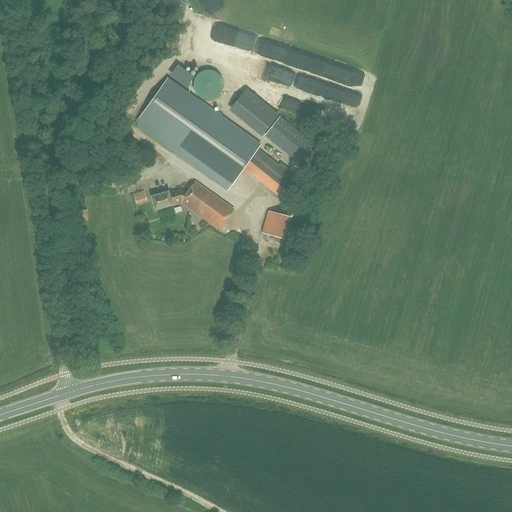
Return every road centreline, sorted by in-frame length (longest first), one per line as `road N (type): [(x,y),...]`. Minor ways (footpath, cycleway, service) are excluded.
road 1 (primary): [(511,446),(242,378),(158,375),(67,392)]
road 2 (unclassified): [(67,392),(7,0)]
